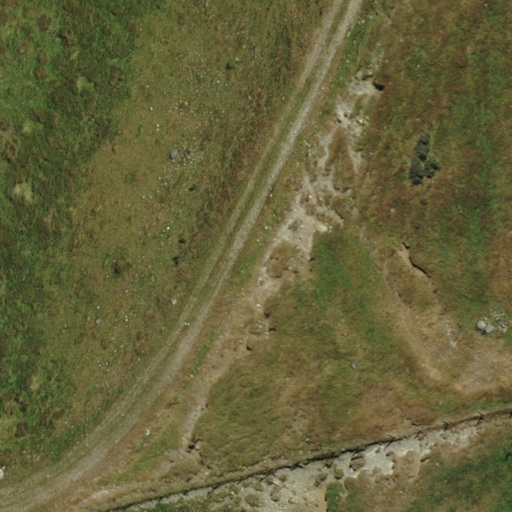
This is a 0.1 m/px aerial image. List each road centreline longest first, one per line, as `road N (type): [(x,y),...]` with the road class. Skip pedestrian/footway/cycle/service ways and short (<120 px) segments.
road 1 (track): [(0,496),(23,492),(131,346),(294,67),(316,0)]
road 2 (track): [(23,492),(511,368)]
